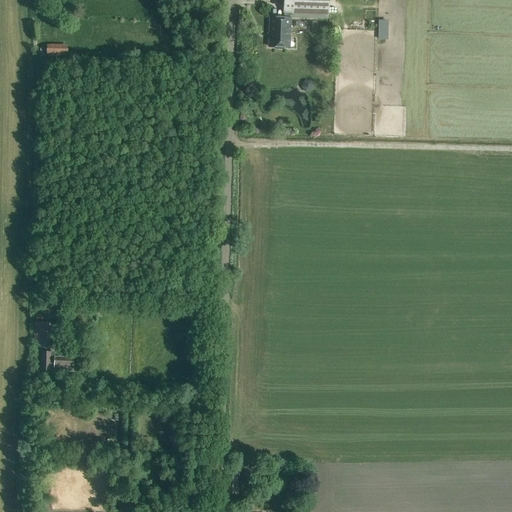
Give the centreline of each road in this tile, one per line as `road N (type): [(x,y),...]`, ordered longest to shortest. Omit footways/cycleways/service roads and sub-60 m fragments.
road 1 (track): [(230,0),(215,511)]
road 2 (track): [(221,290),(64,285),(48,308)]
